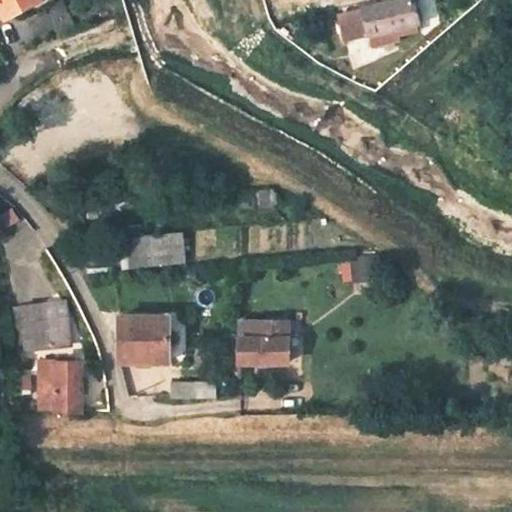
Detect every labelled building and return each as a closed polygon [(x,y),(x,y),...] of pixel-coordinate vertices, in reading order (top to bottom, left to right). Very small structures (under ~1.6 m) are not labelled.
[(0,0),(0,19),(37,0),(0,0)] [(419,21),(413,0),(393,0),(379,3),(339,13),(342,29),(366,24),(369,34),(385,30),(397,28),(398,33),(413,30),(418,25),(417,22),(419,21)] [(342,29),(345,40),(369,34),(366,24),(342,29)] [(385,30),(386,36),(398,33),(397,28),(385,30)] [(275,205),(273,191),(240,195),(242,209),(275,205)] [(184,259),(181,234),(121,240),(123,265),(184,259)] [(70,343),(66,301),(43,304),(47,345),(70,343)] [(280,312),(280,301),(257,301),(257,312),(280,312)] [(47,348),(43,304),(22,306),(26,350),(47,348)] [(169,361),(168,315),(118,315),(118,336),(119,361),(169,361)] [(238,362),(288,362),(288,322),(246,322),(246,335),(238,335),(238,362)] [(80,410),(80,361),(38,362),(39,410),(80,410)]
